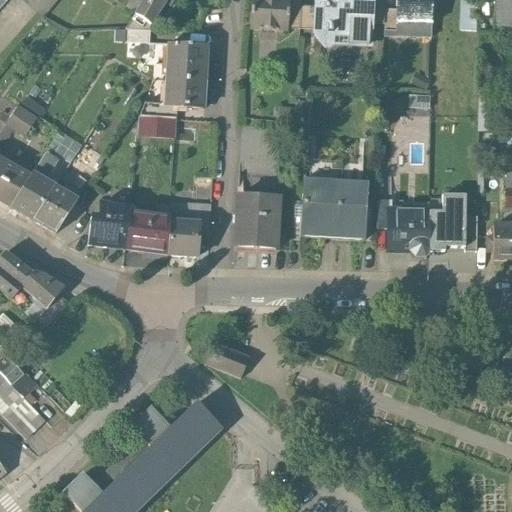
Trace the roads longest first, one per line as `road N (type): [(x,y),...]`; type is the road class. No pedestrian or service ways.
road 1 (residential): [(236,0),(224,294)]
road 2 (residential): [(224,294),(511,293)]
road 3 (residential): [(151,325),(186,373),(355,511)]
road 4 (residential): [(151,325),(102,415),(0,511)]
road 5 (residential): [(0,231),(77,275),(138,289)]
